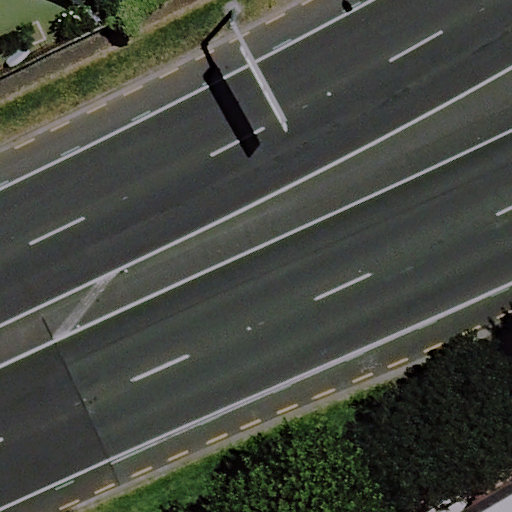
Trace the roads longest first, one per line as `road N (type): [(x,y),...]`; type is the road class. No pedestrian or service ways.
road 1 (secondary): [(0,261),(498,0)]
road 2 (secondary): [(511,211),(0,444)]
